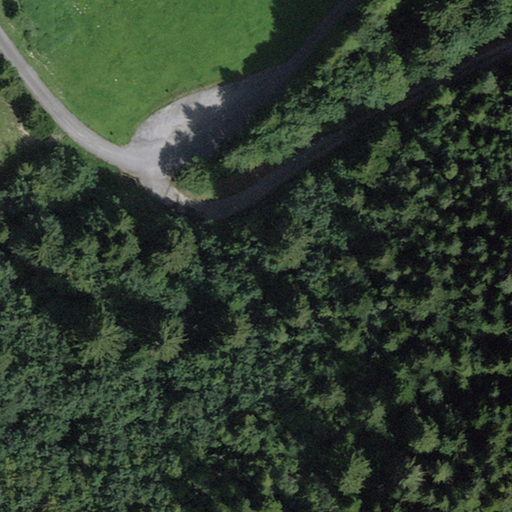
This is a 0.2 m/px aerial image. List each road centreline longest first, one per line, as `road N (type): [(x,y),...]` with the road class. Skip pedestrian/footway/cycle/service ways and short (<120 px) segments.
road 1 (track): [(146,159),(179,201),(214,208),(252,199),(355,126),(511,45)]
road 2 (track): [(146,159),(111,155),(63,119),(0,36)]
